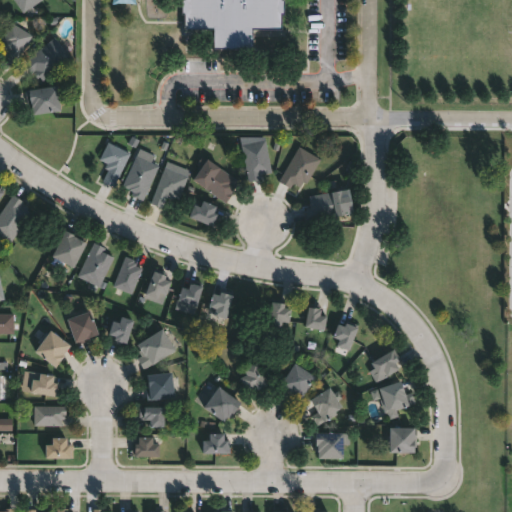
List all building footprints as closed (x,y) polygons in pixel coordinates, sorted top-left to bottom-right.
[(41,0),(23,12),(14,0),(41,0)] [(285,0),(286,14),(283,14),(283,29),(253,29),(253,49),(214,49),(214,29),(184,29),(183,0),(285,0)] [(32,35),(12,66),(1,59),(8,50),(1,46),(4,41),(0,38),(10,22),(32,35)] [(71,56),(42,79),(40,76),(38,78),(33,72),(31,74),(22,64),(55,37),(71,56)] [(61,111),(33,115),(29,89),(58,85),(61,111)] [(250,181),(248,182),(241,144),(265,139),(272,172),(261,175),(262,179),(250,181)] [(130,153),(113,186),(103,180),(108,170),(105,168),(107,164),(99,159),(108,142),(130,153)] [(321,159),(306,183),(303,182),(300,187),(293,182),(290,188),(278,180),(299,145),(321,159)] [(226,201),(225,203),(192,179),(200,167),(195,164),(202,154),(237,179),(235,183),(237,185),(226,201)] [(158,166),(142,200),(131,194),(132,191),(122,185),(136,155),(158,166)] [(188,177),(178,199),(174,197),(173,199),(167,197),(162,208),(150,202),(165,167),(188,177)] [(345,214),(314,219),(313,215),(311,216),(309,195),(342,190),(345,214)] [(32,212),(10,243),(0,235),(0,212),(13,194),(23,202),(21,205),(32,212)] [(217,207),(214,212),(219,215),(214,227),(189,216),(194,204),(200,207),(203,200),(217,207)] [(87,243),(74,268),(51,256),(65,230),(87,243)] [(107,283),(104,288),(100,286),(96,293),(86,288),(89,282),(76,276),(94,242),(105,248),(103,252),(114,258),(103,280),(107,283)] [(142,268),(131,294),(112,286),(125,256),(134,259),(133,262),(137,263),(136,265),(142,268)] [(163,271),(166,272),(164,279),(170,281),(165,295),(158,292),(156,298),(143,293),(152,270),(156,272),(158,269),(163,271)] [(192,284),(201,286),(195,306),(177,300),(181,287),(189,289),(190,283),(192,284)] [(221,292),(231,295),(225,319),(214,315),(214,314),(213,313),(214,308),(208,306),(212,293),(219,295),(219,292),(221,292)] [(284,300),(283,307),(290,308),(288,321),(281,320),(280,327),(267,325),(270,301),(273,301),(273,298),(284,300)] [(326,317),(323,331),(303,327),(307,302),(318,304),(319,306),(318,310),(320,310),(319,313),(325,314),(325,316),(326,317)] [(77,342),(76,343),(68,319),(91,311),(99,335),(77,342)] [(13,333),(0,333),(0,313),(13,314),(13,333)] [(132,320),(125,343),(123,343),(123,345),(111,342),(113,336),(106,334),(111,320),(118,323),(120,316),(132,320)] [(350,321),(357,324),(355,327),(357,328),(349,350),(336,346),(338,339),(332,337),(337,323),(344,326),(345,322),(349,323),(350,321)] [(176,350),(143,369),(136,358),(141,355),(138,351),(140,349),(137,344),(162,328),(176,350)] [(60,358),(53,366),(33,350),(49,330),(68,345),(60,358)] [(398,369),(387,375),(384,371),(378,374),(370,362),(393,348),(400,359),(395,362),(398,369)] [(268,387),(256,393),(253,389),(248,391),(241,378),(247,375),(244,368),(256,362),(268,387)] [(314,378),(301,399),(279,385),(293,364),(314,378)] [(173,398),(147,400),(145,380),(148,380),(147,375),(170,373),(173,398)] [(54,376),(53,383),(58,384),(56,396),(30,392),(32,379),(38,380),(39,374),(54,376)] [(405,390),(406,394),(411,392),(415,402),(410,404),(411,406),(396,411),(395,408),(388,410),(380,388),(401,381),(405,390)] [(235,412),(230,419),(229,418),(225,423),(203,407),(217,386),(242,403),(235,412)] [(330,387),(334,393),(339,390),(343,397),(339,400),(343,407),(336,412),(338,414),(317,426),(311,416),(318,411),(310,400),(330,387)] [(62,426),(34,426),(34,406),(66,406),(66,414),(64,414),(64,420),(62,420),(62,426)] [(164,418),(164,427),(150,427),(150,420),(145,420),(145,418),(143,418),(144,407),(164,407),(164,418)] [(0,419),(10,419),(10,431),(0,431),(0,419)] [(416,452),(389,452),(390,428),(417,428),(416,452)] [(230,441),(230,454),(202,453),(202,440),(209,440),(209,433),(224,434),(224,440),(230,441)] [(344,433),(344,460),(319,460),(318,446),(316,446),(316,433),(344,433)] [(153,437),(153,444),(159,444),(159,457),(135,457),(135,444),(138,444),(138,437),(153,437)] [(67,438),(67,445),(73,445),(73,458),(45,459),(45,445),(52,445),(52,438),(67,438)]
